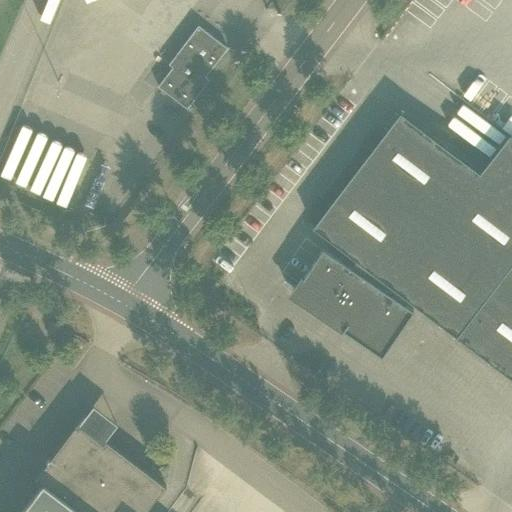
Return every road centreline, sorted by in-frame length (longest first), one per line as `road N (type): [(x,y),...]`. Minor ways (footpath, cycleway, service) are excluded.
road 1 (unclassified): [(120,302),(351,0)]
road 2 (unknown): [(511,458),(281,298),(270,265),(289,205)]
road 3 (unclassified): [(432,511),(120,302)]
road 4 (unclassified): [(120,302),(0,244)]
road 5 (unknown): [(326,32),(458,50)]
